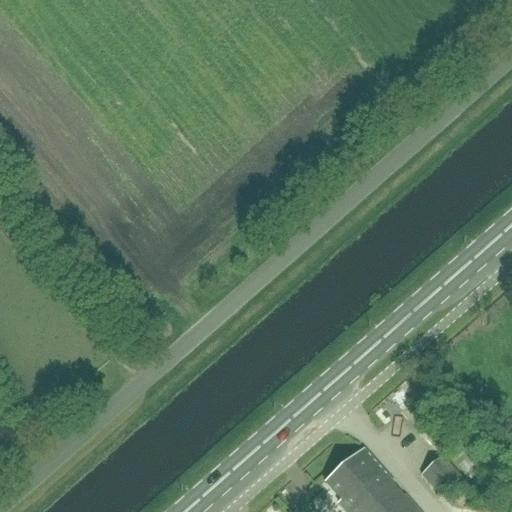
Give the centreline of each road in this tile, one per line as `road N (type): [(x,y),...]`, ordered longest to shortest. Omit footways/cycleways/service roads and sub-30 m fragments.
road 1 (unclassified): [(4,511),(511,59)]
road 2 (primary): [(185,511),(511,219)]
